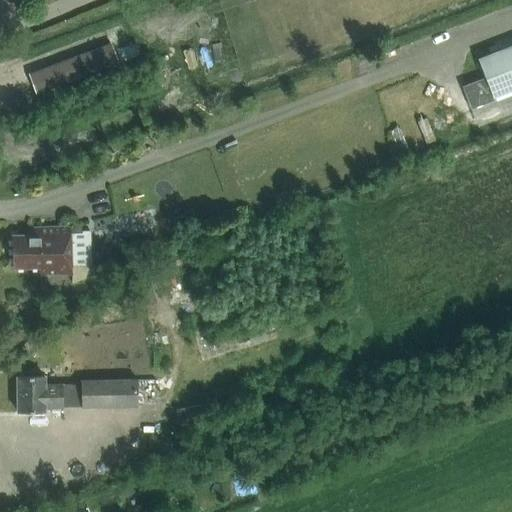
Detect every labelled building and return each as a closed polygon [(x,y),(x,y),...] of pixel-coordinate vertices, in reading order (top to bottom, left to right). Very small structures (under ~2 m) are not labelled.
[(511,87),(511,42),(476,56),(491,96),(511,87)] [(36,93),(117,63),(110,44),(29,74),(36,93)] [(491,100),(483,77),(460,85),(468,107),(491,100)] [(40,274),(71,273),(72,278),(86,277),(85,264),(71,265),(69,227),(30,229),(30,236),(11,237),(13,269),(39,267),(40,274)] [(147,251),(145,242),(121,247),(123,256),(147,251)] [(77,404),(77,384),(60,384),(60,383),(44,384),(44,376),(17,377),(18,411),(45,410),(45,405),(77,404)] [(77,384),(77,404),(82,404),(82,407),(138,406),(137,379),(81,380),(81,384),(77,384)] [(182,414),(206,411),(205,403),(181,406),(182,414)] [(157,488),(151,471),(115,483),(120,500),(157,488)]
